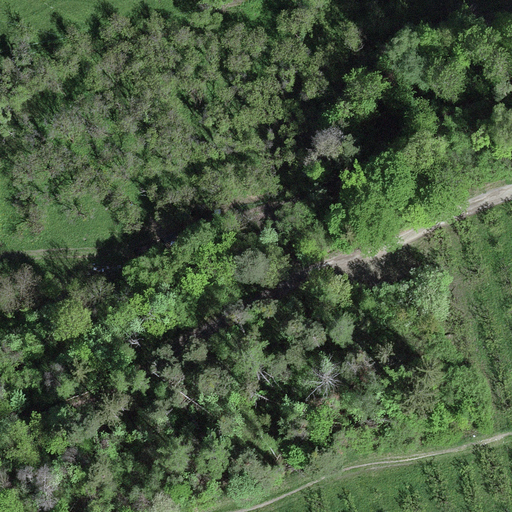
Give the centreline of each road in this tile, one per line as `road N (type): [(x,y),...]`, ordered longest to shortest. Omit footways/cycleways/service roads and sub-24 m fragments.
road 1 (track): [(511,198),(387,247),(0,363)]
road 2 (track): [(219,511),(385,464),(511,439)]
